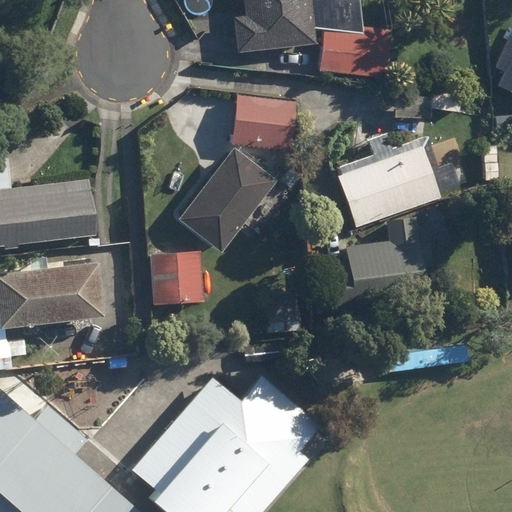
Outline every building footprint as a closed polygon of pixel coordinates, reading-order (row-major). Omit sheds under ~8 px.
[(234,19),(239,54),(317,45),(311,0),(244,0),(247,18),(234,19)] [(320,69),(386,79),(393,33),(361,29),(360,35),(326,30),(320,69)] [(489,80),(511,90),(511,33),(489,80)] [(459,95),(433,94),(433,110),(459,110),(459,95)] [(234,145),(292,151),(297,103),(239,97),(234,145)] [(396,118),(432,119),(432,99),(397,98),(396,118)] [(337,170),(357,228),(441,199),(439,193),(459,186),(451,166),(439,170),(428,138),(392,151),(386,136),(368,142),(374,158),(337,170)] [(0,246),(97,236),(91,182),(12,190),(7,149),(0,149),(0,246)] [(179,220),(222,253),(277,183),(235,149),(179,220)] [(486,163),(487,185),(499,185),(498,163),(486,163)] [(328,267),(334,315),(428,304),(418,218),(388,222),(391,242),(346,247),(348,264),(328,267)] [(59,254),(60,262),(86,259),(85,251),(59,254)] [(151,257),(154,306),(205,302),(201,254),(151,257)] [(0,348),(1,348),(0,337),(0,330),(106,318),(100,264),(0,274),(0,348)] [(294,293),(256,296),(257,320),(295,318),(294,293)] [(177,317),(179,327),(200,323),(199,313),(177,317)] [(8,350),(9,364),(35,362),(33,348),(8,350)] [(147,508),(151,511),(259,511),(300,465),(292,458),(313,432),(256,382),(234,409),(205,384),(126,476),(155,500),(147,508)] [(137,511),(74,456),(87,442),(48,407),(36,422),(1,390),(0,390),(0,511),(137,511)]
